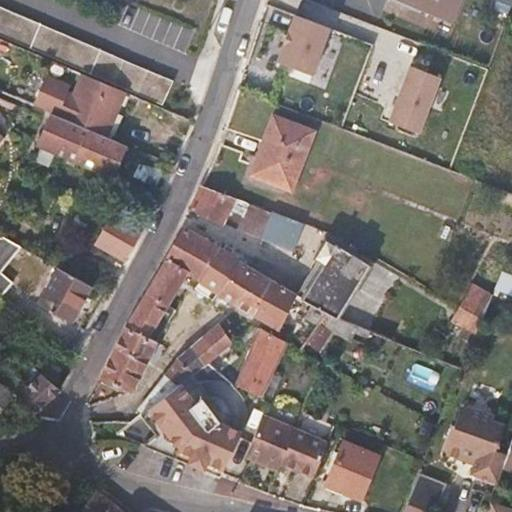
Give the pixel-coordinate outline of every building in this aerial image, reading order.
[(461,0),(398,0),(452,23),(461,0)] [(172,81),(0,7),(0,35),(162,104),(172,81)] [(294,15),(277,62),(314,75),(331,29),(294,15)] [(442,79),(410,67),(389,122),(420,134),(442,79)] [(109,138),(127,94),(85,76),(66,119),(109,138)] [(115,141),(133,96),(127,94),(109,138),(115,141)] [(113,179),(128,146),(115,141),(109,138),(66,119),(51,113),(37,146),(113,179)] [(312,133),(273,118),(251,175),(291,190),(312,133)] [(231,210),(237,200),(203,187),(191,211),(223,227),(231,210)] [(148,203),(124,192),(118,205),(142,216),(148,203)] [(270,212),(251,205),(241,231),(298,252),(307,226),(270,212)] [(204,254),(210,243),(183,227),(165,260),(188,272),(187,275),(200,282),(212,259),(204,254)] [(1,272),(20,246),(2,236),(0,238),(0,292),(2,295),(12,282),(1,272)] [(217,293),(237,260),(237,258),(210,243),(204,254),(212,259),(200,282),(217,293)] [(356,289),(369,267),(335,247),(302,299),(313,305),(326,312),(345,322),(370,332),(390,340),(403,317),(387,307),(361,292),(356,289)] [(169,307),(187,275),(188,272),(165,260),(146,293),(169,307)] [(296,296),(240,262),(237,260),(217,293),(215,295),(278,331),(296,296)] [(361,292),(374,270),(369,267),(356,289),(361,292)] [(70,322),(90,286),(60,269),(40,304),(70,322)] [(511,298),(511,276),(502,273),(494,291),(511,298)] [(483,320),(492,296),(473,284),(460,306),(483,320)] [(149,341),(169,307),(146,293),(127,330),(149,341)] [(406,313),(390,304),(387,307),(403,317),(406,313)] [(318,325),(326,312),(313,305),(306,317),(318,325)] [(476,337),(483,320),(460,306),(452,321),(476,337)] [(156,345),(175,311),(169,307),(149,341),(156,345)] [(370,332),(345,322),(326,312),(318,325),(307,343),(321,352),(332,334),(352,342),(356,335),(366,338),(370,332)] [(231,346),(216,327),(203,339),(216,357),(231,346)] [(145,365),(156,345),(149,341),(127,330),(115,350),(145,365)] [(261,393),(286,343),(261,330),(236,386),(260,395),(261,393)] [(216,357),(203,339),(187,352),(200,369),(206,365),(216,357)] [(129,395),(145,365),(115,350),(101,381),(129,395)] [(200,369),(187,352),(174,364),(186,381),(200,369)] [(178,387),(186,381),(174,364),(160,382),(169,393),(178,387)] [(0,382),(35,414),(60,390),(41,374),(27,387),(2,365),(0,367),(0,382)] [(159,401),(169,393),(160,382),(152,392),(159,401)] [(225,467),(243,431),(215,424),(198,403),(193,407),(178,387),(169,393),(159,401),(151,408),(141,415),(138,417),(155,438),(143,448),(177,460),(177,458),(225,467)] [(151,408),(159,401),(152,392),(145,401),(151,408)] [(141,415),(151,408),(145,401),(138,410),(141,415)] [(282,467),(297,429),(265,416),(246,460),(279,474),(282,467)] [(314,481),(330,443),(297,429),(282,467),(314,481)] [(511,472),(511,441),(502,469),(511,472)] [(378,457),(344,443),(326,486),(360,500),(378,457)] [(223,477),(225,467),(177,458),(177,460),(223,477)] [(403,511),(433,511),(444,484),(418,474),(403,511)] [(124,511),(98,492),(84,510),(82,511),(124,511)]
